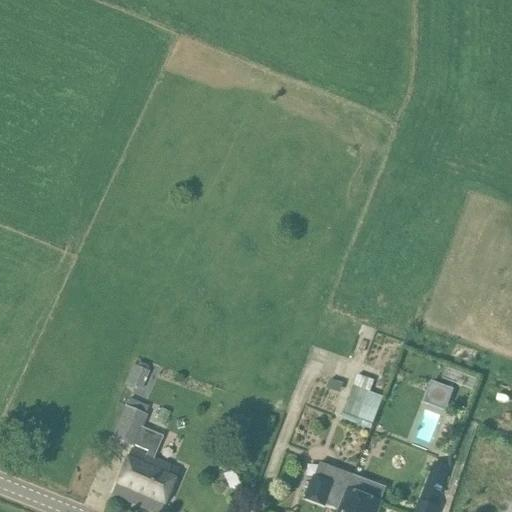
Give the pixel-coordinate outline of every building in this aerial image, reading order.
[(143,389),(150,371),(133,364),(126,382),(143,389)] [(429,393),(450,401),(454,390),(433,382),(429,393)] [(370,426),(402,438),(413,409),(368,393),(357,421),(370,426)] [(153,459),(163,436),(142,427),(147,415),(126,407),(112,439),(134,448),(134,446),(147,452),(145,456),(132,450),(112,495),(151,511),(161,511),(179,470),(153,459)] [(248,419),(237,415),(234,423),(245,427),(248,419)] [(316,479),(308,500),(326,507),(327,506),(341,511),(348,492),(354,478),(321,465),(316,479)] [(341,511),(340,511),(378,511),(381,504),(386,490),(354,478),(348,492),(341,511)] [(437,511),(439,508),(420,501),(415,511),(437,511)]
